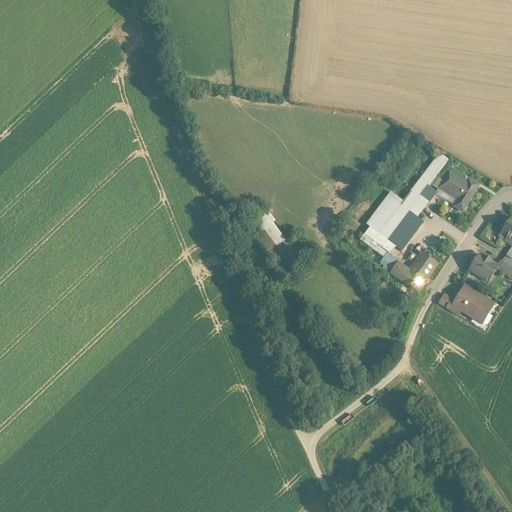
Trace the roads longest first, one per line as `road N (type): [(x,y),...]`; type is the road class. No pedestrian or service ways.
road 1 (track): [(141,0),(163,103),(304,447)]
road 2 (track): [(304,447),(403,364),(428,306)]
road 3 (track): [(508,511),(403,364)]
road 4 (residential): [(428,306),(511,196)]
